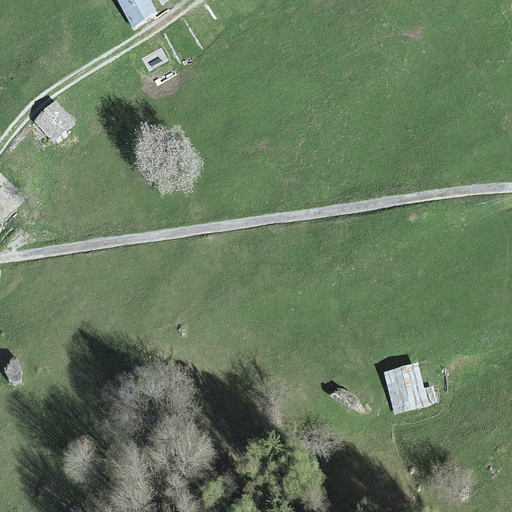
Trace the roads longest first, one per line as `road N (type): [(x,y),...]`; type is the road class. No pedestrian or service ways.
road 1 (track): [(511,190),(0,257)]
road 2 (track): [(189,0),(44,95),(0,144)]
